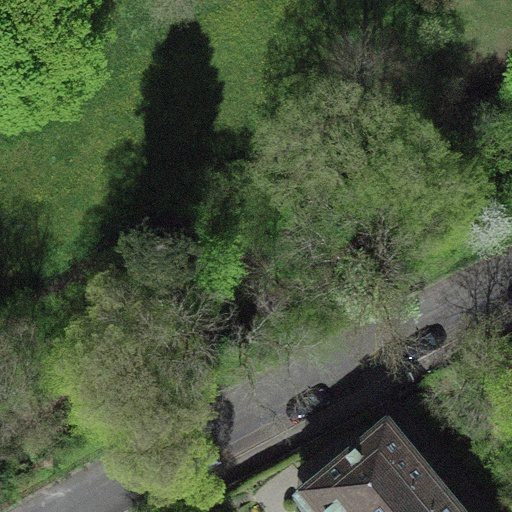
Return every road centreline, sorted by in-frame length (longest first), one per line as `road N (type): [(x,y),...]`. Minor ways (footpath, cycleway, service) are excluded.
road 1 (track): [(511,76),(379,233),(296,306),(0,451)]
road 2 (residential): [(75,511),(511,275)]
